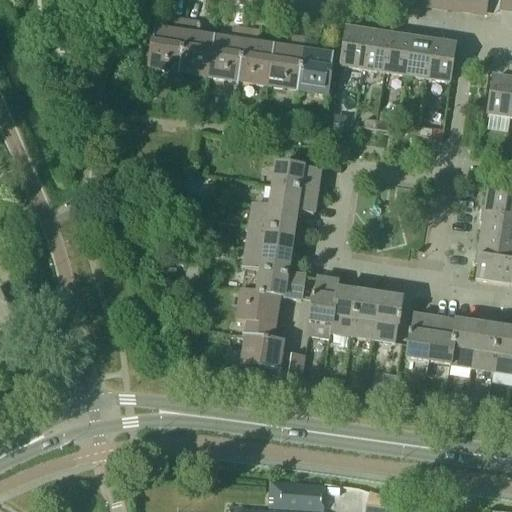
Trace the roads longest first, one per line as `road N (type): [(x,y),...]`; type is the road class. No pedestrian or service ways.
road 1 (tertiary): [(511,460),(162,411),(93,417)]
road 2 (residential): [(0,113),(64,273),(93,417)]
road 3 (residential): [(427,279),(342,266),(337,250),(348,185),(362,173),(442,185)]
road 4 (residential): [(442,185),(471,29)]
